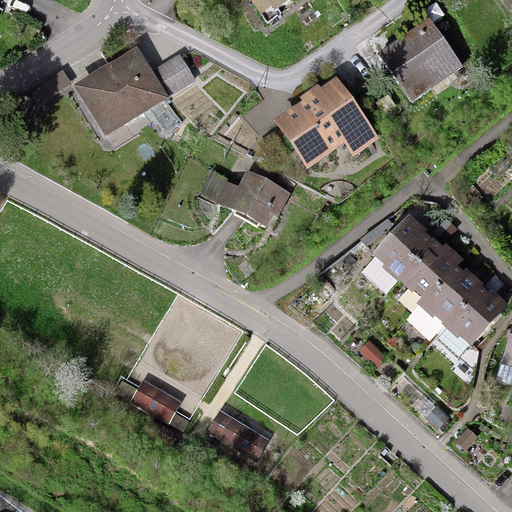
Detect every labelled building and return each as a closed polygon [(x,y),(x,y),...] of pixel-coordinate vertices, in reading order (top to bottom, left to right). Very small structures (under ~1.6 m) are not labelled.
[(292,0),(254,0),(266,18),(292,0)] [(424,26),(377,59),(409,103),(456,70),(424,26)] [(132,54),(71,93),(102,141),(194,82),(179,60),(148,80),(132,54)] [(70,85),(62,73),(30,94),(38,106),(70,85)] [(348,157),(371,141),(331,87),(270,133),(302,176),(340,147),(348,157)] [(236,194),(223,188),(226,182),(208,173),(196,197),(213,206),(212,209),(261,232),(266,221),(270,223),(282,198),(243,179),(236,194)] [(400,281),(429,249),(420,240),(422,238),(407,224),(362,274),(386,296),(400,281)] [(424,303),(452,273),(459,265),(442,250),(437,256),(429,249),(400,281),(424,303)] [(433,340),(475,294),(478,291),(462,276),(458,280),(452,273),(424,303),(410,318),(433,340)] [(475,294),(433,340),(457,362),(504,312),(488,298),(484,302),(475,294)] [(335,303),(315,325),(493,488),(511,467),(511,463),(468,423),(478,412),(413,353),(402,364),(335,303)] [(176,402),(141,383),(130,402),(166,421),(176,402)] [(263,442),(219,415),(208,434),(252,460),(263,442)]
